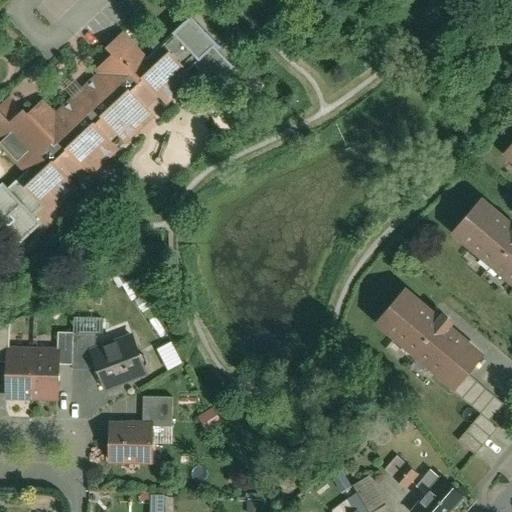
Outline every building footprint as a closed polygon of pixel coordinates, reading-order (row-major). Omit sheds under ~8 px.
[(0,147),(29,179),(22,185),(46,211),(188,79),(181,72),(194,59),(215,81),(230,67),(210,46),(215,42),(190,15),(146,55),(124,31),(83,69),(88,75),(51,109),(40,98),(27,110),(22,106),(7,120),(0,112),(0,147)] [(511,137),(501,151),(511,160),(511,137)] [(511,220),(479,194),(449,230),(511,281),(511,220)] [(405,283),(373,320),(452,388),(466,372),(484,351),(450,322),(454,318),(441,307),(438,311),(405,283)] [(58,347),(57,362),(71,362),(72,329),(55,329),(55,347),(58,347)] [(95,330),(72,329),(71,362),(71,366),(94,367),(94,363),(88,347),(94,345),(95,330)] [(94,345),(88,347),(94,363),(103,388),(147,372),(132,331),(94,345)] [(6,360),(5,394),(56,396),(57,362),(58,347),(55,347),(7,345),(6,360)] [(502,402),(466,372),(452,388),(452,389),(480,412),(488,419),(502,402)] [(140,395),(140,420),(151,420),(151,424),(170,424),(170,395),(140,395)] [(488,419),(480,412),(457,438),(474,454),(498,427),(488,419)] [(109,419),(108,459),(150,460),(151,424),(151,420),(140,420),(109,419)] [(397,455),(384,470),(404,488),(417,473),(397,455)] [(448,511),(463,496),(438,473),(407,506),(412,511),(448,511)] [(368,474),(351,483),(356,491),(368,511),(384,502),(368,474)] [(347,511),(367,511),(368,511),(356,491),(345,498),(353,509),(347,511)] [(159,511),(160,493),(146,493),(145,511),(159,511)]
